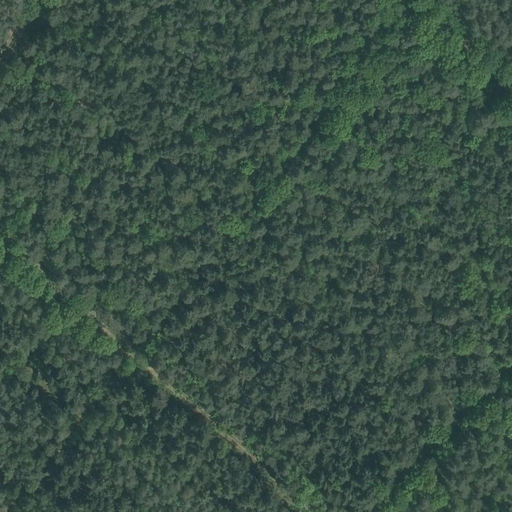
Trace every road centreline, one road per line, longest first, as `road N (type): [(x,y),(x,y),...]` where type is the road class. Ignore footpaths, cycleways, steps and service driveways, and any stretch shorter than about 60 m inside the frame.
road 1 (track): [(403,0),(131,346)]
road 2 (track): [(131,346),(320,511)]
road 3 (track): [(349,511),(511,354)]
road 4 (track): [(0,233),(131,346)]
road 5 (track): [(511,82),(416,0)]
